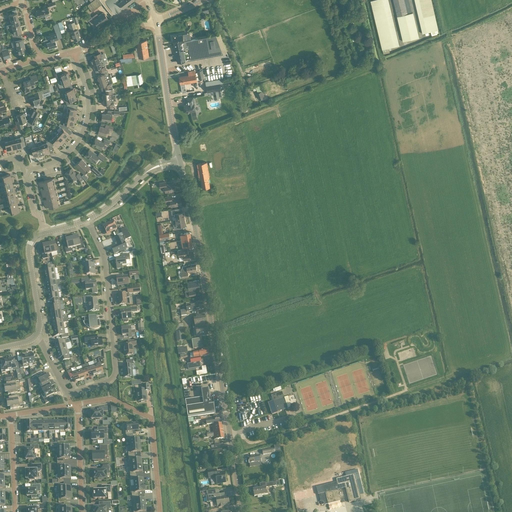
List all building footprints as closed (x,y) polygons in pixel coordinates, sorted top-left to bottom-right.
[(92,11),(102,4),(99,0),(93,0),(87,5),(92,11)] [(99,0),(102,4),(107,10),(109,12),(111,15),(113,13),(114,14),(126,4),(131,0),(99,0)] [(387,0),(376,0),(371,1),(383,49),(399,46),(387,0)] [(404,0),(392,0),(397,16),(407,14),(404,0)] [(431,0),(415,0),(423,33),(438,30),(431,0)] [(47,7),(36,10),(38,17),(45,15),(46,19),(51,18),(50,14),(49,14),(47,7)] [(89,15),(85,18),(87,21),(88,20),(92,25),(91,26),(93,28),(97,25),(107,18),(103,12),(98,15),(96,13),(91,17),(89,15)] [(8,15),(10,21),(18,19),(17,13),(8,15)] [(18,19),(10,21),(11,24),(6,26),(7,29),(11,27),(20,25),(18,19)] [(68,24),(74,41),(80,39),(78,35),(79,35),(77,29),(75,30),(73,23),(68,24)] [(20,25),(11,27),(13,34),(12,34),(13,38),(20,36),(20,32),(21,32),(20,25)] [(45,46),(47,45),(48,48),(48,49),(53,48),(53,46),(56,45),(55,40),(58,39),(56,33),(50,35),(51,39),(43,41),(45,46)] [(178,62),(196,59),(223,54),(216,35),(202,38),(188,40),(187,34),(173,36),(173,37),(172,38),(172,40),(173,40),(174,43),(174,44),(178,62)] [(20,36),(13,38),(13,41),(15,40),(16,47),(24,45),(23,39),(21,39),(20,36)] [(137,46),(139,58),(149,56),(146,40),(137,41),(138,46),(137,46)] [(24,45),(16,47),(18,53),(26,51),(24,45)] [(8,49),(1,51),(4,59),(10,57),(8,49)] [(94,58),(91,59),(93,64),(107,60),(106,56),(102,57),(100,52),(93,55),(94,58)] [(107,60),(93,64),(95,69),(98,68),(99,72),(106,70),(104,64),(108,63),(107,60)] [(97,76),(99,81),(111,77),(110,74),(108,75),(106,70),(101,72),(101,75),(97,76)] [(179,76),(180,84),(197,81),(195,70),(188,71),(189,75),(179,76)] [(56,78),(57,81),(69,77),(67,72),(63,73),(62,71),(56,73),(57,78),(56,78)] [(142,83),(141,73),(130,76),(131,77),(129,78),(130,84),(132,84),(132,85),(142,83)] [(31,87),(35,86),(33,81),(36,80),(36,82),(38,81),(36,75),(30,77),(30,79),(23,82),(25,86),(23,87),(25,94),(30,92),(29,88),(31,87)] [(69,77),(57,81),(60,89),(61,89),(68,87),(67,84),(71,82),(69,77)] [(111,77),(99,81),(100,87),(103,86),(104,89),(112,88),(111,84),(113,83),(111,77)] [(223,78),(205,81),(207,92),(216,91),(221,90),(220,83),(223,83),(223,78)] [(61,94),(62,97),(74,94),(73,88),(69,90),(68,87),(61,89),(63,93),(61,94)] [(35,96),(28,98),(30,104),(33,103),(34,107),(42,108),(42,105),(39,105),(40,103),(42,104),(44,100),(41,99),(42,97),(41,94),(49,91),(48,88),(34,93),(35,96)] [(112,88),(104,89),(105,93),(102,93),(102,99),(116,98),(115,94),(113,95),(113,92),(112,88)] [(262,91),(256,93),(258,100),(264,97),(263,94),(262,91)] [(74,94),(62,97),(63,101),(65,100),(67,104),(73,104),(72,100),(76,99),(74,94)] [(116,101),(116,98),(102,99),(103,104),(106,104),(106,107),(114,107),(114,101),(116,101)] [(191,112),(195,111),(194,104),(193,98),(187,99),(187,104),(186,105),(184,106),(185,113),(191,112)] [(68,107),(67,113),(75,115),(76,112),(77,111),(78,109),(76,109),(77,104),(73,104),(67,104),(67,107),(68,107)] [(32,124),(33,123),(35,124),(40,113),(33,109),(29,117),(29,118),(29,119),(26,120),(28,126),(32,124)] [(75,115),(67,113),(64,112),(62,117),(65,118),(75,120),(76,119),(74,117),(75,115)] [(23,127),(21,122),(26,121),(23,113),(16,115),(17,117),(18,120),(15,121),(17,129),(23,127)] [(103,120),(110,121),(111,117),(112,117),(112,114),(106,113),(106,114),(102,113),(102,116),(103,116),(103,120)] [(0,123),(1,127),(10,124),(8,116),(2,118),(1,115),(0,115),(0,123)] [(75,120),(65,118),(64,123),(63,123),(63,125),(68,128),(69,124),(73,125),(73,122),(75,122),(75,120)] [(106,135),(107,132),(109,133),(109,131),(112,131),(113,127),(106,124),(105,127),(100,125),(98,133),(106,135)] [(62,128),(58,132),(64,138),(66,136),(68,136),(69,135),(65,131),(68,128),(63,125),(61,127),(62,128)] [(64,138),(58,132),(54,136),(62,143),(63,142),(63,140),(64,138)] [(15,139),(17,148),(19,147),(21,148),(22,148),(22,146),(25,146),(23,136),(20,137),(20,138),(15,139)] [(50,139),(48,141),(52,147),(55,144),(57,146),(59,144),(61,144),(62,143),(54,136),(51,140),(50,139)] [(96,137),(92,145),(101,149),(104,143),(108,145),(110,141),(104,138),(103,141),(96,137)] [(4,141),(1,141),(2,147),(5,146),(6,150),(9,150),(10,151),(12,150),(9,141),(4,142),(4,141)] [(46,143),(41,145),(44,153),(46,152),(48,153),(50,153),(48,148),(52,147),(48,141),(46,142),(46,143)] [(37,143),(35,143),(36,146),(39,156),(41,156),(41,154),(44,153),(41,145),(40,142),(37,143)] [(223,151),(224,162),(235,160),(234,155),(230,156),(228,144),(217,145),(218,152),(223,151)] [(38,157),(39,156),(36,146),(31,148),(30,147),(27,148),(29,154),(32,153),(33,156),(36,155),(38,157)] [(209,149),(214,175),(224,173),(220,152),(217,153),(216,148),(209,149)] [(95,162),(98,158),(102,161),(105,157),(99,153),(98,155),(89,149),(85,155),(95,162)] [(76,165),(84,173),(90,168),(82,159),(76,165)] [(199,178),(201,178),(202,188),(210,187),(208,176),(209,176),(206,162),(197,164),(199,178)] [(100,172),(93,166),(90,170),(97,175),(100,172)] [(79,172),(77,174),(75,171),(74,172),(72,168),(65,172),(71,181),(76,179),(78,182),(80,180),(83,179),(79,172)] [(216,185),(212,186),(214,194),(226,191),(224,183),(223,183),(221,176),(214,177),(215,183),(216,183),(216,185)] [(43,185),(44,186),(55,184),(53,178),(39,182),(40,186),(43,185)] [(160,188),(164,187),(165,192),(176,190),(174,183),(166,185),(166,181),(159,182),(160,188)] [(55,184),(44,186),(44,188),(40,189),(41,192),(45,191),(45,192),(56,189),(55,184)] [(56,189),(45,192),(45,193),(42,194),(42,196),(46,196),(46,197),(57,194),(56,189)] [(57,194),(46,197),(47,198),(43,199),(44,202),(48,201),(48,202),(59,199),(57,194)] [(166,202),(170,201),(171,206),(181,205),(180,197),(172,199),(172,195),(165,196),(166,202)] [(59,199),(48,202),(48,203),(44,204),(45,207),(49,206),(49,208),(60,205),(59,199)] [(176,220),(185,218),(184,215),(184,212),(178,213),(177,210),(171,211),(172,216),(175,216),(176,220)] [(185,222),(185,218),(176,220),(176,223),(176,224),(173,224),(174,229),(180,228),(180,226),(186,225),(185,222)] [(113,222),(103,226),(107,234),(117,229),(113,222)] [(122,233),(125,240),(131,238),(127,231),(122,233)] [(180,233),(182,240),(191,239),(190,232),(180,233)] [(72,238),(74,247),(78,246),(79,250),(84,249),(82,240),(79,241),(78,236),(72,238)] [(118,245),(111,248),(114,254),(127,248),(122,236),(115,239),(118,245)] [(71,248),(74,247),(72,238),(66,239),(67,244),(64,245),(66,253),(71,252),(71,248)] [(191,239),(182,240),(183,247),(193,246),(191,239)] [(49,244),(52,254),(57,252),(58,255),(61,254),(59,247),(56,248),(55,242),(49,244)] [(47,255),(52,254),(49,244),(42,245),(45,255),(42,256),(43,260),(48,258),(47,255)] [(183,256),(184,260),(195,258),(193,250),(186,252),(186,249),(178,250),(179,256),(183,256)] [(121,255),(121,258),(116,259),(117,269),(122,268),(122,265),(126,265),(126,261),(130,261),(129,254),(121,255)] [(82,267),(86,267),(87,275),(95,274),(94,264),(90,264),(89,261),(81,262),(82,267)] [(182,268),(181,269),(181,273),(182,278),(188,277),(188,272),(197,270),(196,263),(186,265),(182,266),(183,268),(182,268)] [(46,277),(55,275),(54,269),(56,268),(56,266),(54,266),(49,267),(47,267),(48,270),(45,270),(46,277)] [(138,271),(129,272),(130,276),(134,276),(135,280),(139,280),(138,271)] [(50,282),(50,285),(60,284),(59,281),(56,281),(55,275),(46,277),(47,282),(50,282)] [(125,286),(125,285),(128,285),(127,276),(117,277),(118,280),(117,280),(117,286),(121,286),(121,287),(124,287),(125,286)] [(82,287),(86,286),(86,291),(92,290),(92,293),(97,293),(96,282),(89,283),(89,279),(81,280),(82,287)] [(193,290),(193,289),(200,287),(198,280),(187,282),(189,289),(185,289),(184,290),(185,295),(187,296),(196,295),(195,289),(193,290)] [(47,288),(48,295),(58,293),(57,287),(60,287),(60,284),(50,285),(50,288),(47,288)] [(127,304),(126,298),(129,298),(129,294),(140,293),(140,287),(128,289),(128,293),(118,294),(119,305),(127,304)] [(52,300),(53,303),(63,302),(62,299),(59,299),(58,293),(48,295),(49,301),(52,300)] [(84,303),(88,303),(89,312),(99,311),(98,304),(97,304),(97,300),(92,300),(91,297),(84,297),(84,303)] [(50,306),(52,313),(61,312),(60,305),(63,305),(63,302),(53,303),(53,306),(50,306)] [(187,312),(194,311),(203,309),(202,303),(186,306),(187,312)] [(128,321),(128,320),(132,319),(131,309),(120,310),(120,317),(122,316),(122,320),(123,320),(123,322),(124,323),(127,322),(128,321)] [(55,318),(56,322),(67,320),(67,316),(62,317),(61,312),(52,313),(52,319),(55,318)] [(99,328),(100,328),(100,327),(100,320),(97,320),(96,317),(99,316),(96,316),(82,318),(84,318),(84,322),(83,322),(83,323),(84,324),(84,325),(85,325),(85,326),(86,327),(87,328),(88,328),(89,329),(90,329),(91,330),(93,330),(95,330),(95,329),(97,329),(98,329),(99,328)] [(192,321),(192,322),(193,329),(195,328),(206,326),(204,316),(192,318),(192,321)] [(53,324),(54,331),(64,329),(63,323),(68,323),(67,320),(56,322),(56,324),(53,324)] [(208,336),(206,326),(195,328),(197,339),(192,340),(193,349),(203,347),(202,337),(208,336)] [(129,335),(129,338),(135,338),(135,331),(131,331),(131,327),(122,328),(123,336),(129,335)] [(65,335),(64,329),(54,331),(55,337),(61,336),(62,338),(68,337),(68,335),(65,335)] [(184,331),(175,331),(175,341),(184,340),(184,331)] [(85,344),(91,343),(91,347),(102,346),(101,338),(97,338),(97,335),(88,336),(84,336),(85,344)] [(56,347),(58,353),(67,350),(65,344),(70,343),(68,339),(59,342),(60,346),(56,347)] [(124,349),(125,357),(134,356),(133,346),(137,346),(136,341),(128,342),(129,345),(125,346),(125,349),(124,349)] [(69,356),(67,350),(58,353),(60,359),(63,358),(64,362),(72,359),(71,355),(69,356)] [(191,364),(187,364),(188,370),(201,368),(200,362),(201,362),(200,357),(209,356),(208,350),(199,351),(199,352),(193,353),(194,358),(190,359),(191,364)] [(27,356),(28,365),(32,364),(33,366),(35,366),(33,354),(29,355),(29,356),(27,356)] [(22,361),(19,362),(20,369),(29,367),(28,365),(27,356),(24,357),(24,356),(21,356),(22,361)] [(94,363),(95,365),(98,375),(104,373),(101,366),(104,365),(104,357),(98,359),(100,364),(97,365),(96,362),(94,363)] [(7,359),(9,370),(13,369),(13,371),(19,370),(18,364),(14,365),(13,359),(11,359),(11,358),(7,359)] [(5,371),(9,370),(7,359),(3,360),(3,361),(0,361),(1,365),(0,365),(0,367),(1,373),(5,373),(5,371)] [(126,365),(123,365),(124,378),(133,377),(132,365),(134,365),(133,360),(126,361),(126,365)] [(88,365),(85,366),(88,375),(91,374),(92,377),(98,375),(95,365),(89,367),(88,365)] [(88,375),(85,366),(82,367),(83,369),(77,371),(81,381),(87,379),(85,376),(88,375)] [(206,367),(202,367),(203,372),(196,373),(197,376),(207,374),(206,367)] [(373,369),(376,381),(382,379),(379,368),(373,369)] [(75,383),(81,381),(77,371),(72,373),(71,371),(67,372),(71,381),(74,380),(75,383)] [(40,384),(48,380),(48,379),(50,378),(48,374),(38,379),(40,384)] [(50,382),(48,380),(40,384),(43,388),(42,389),(54,383),(53,381),(50,382)] [(11,395),(11,397),(17,395),(17,394),(20,393),(19,388),(18,382),(6,384),(8,396),(11,395)] [(42,389),(44,394),(52,390),(51,387),(55,385),(54,383),(42,389)] [(138,391),(138,394),(137,394),(137,398),(138,398),(139,401),(141,401),(141,402),(144,402),(144,401),(146,401),(146,393),(146,391),(150,391),(149,385),(143,385),(143,389),(141,389),(141,390),(138,391)] [(52,390),(44,394),(41,395),(46,404),(51,402),(49,397),(57,393),(55,389),(53,390),(52,390)] [(201,390),(202,398),(185,400),(188,418),(216,414),(214,406),(215,405),(214,398),(211,399),(209,389),(201,390)] [(273,401),(268,403),(272,415),(277,413),(276,412),(287,409),(282,392),(271,396),(273,401)] [(17,395),(11,397),(11,398),(8,399),(10,410),(23,408),(22,402),(21,396),(18,397),(17,395)] [(91,412),(90,413),(90,416),(91,416),(91,419),(95,419),(95,421),(99,420),(99,419),(103,419),(102,411),(107,411),(107,407),(99,408),(99,411),(91,412)] [(133,431),(138,431),(138,429),(139,429),(139,426),(138,426),(138,424),(131,425),(131,424),(128,424),(128,425),(127,425),(127,429),(125,429),(126,436),(133,435),(133,431)] [(212,426),(213,433),(223,431),(222,424),(215,425),(215,426),(212,426)] [(97,440),(104,440),(104,435),(107,434),(107,428),(98,428),(98,432),(92,432),(92,436),(91,436),(91,440),(92,440),(93,440),(93,442),(97,442),(97,440)] [(223,431),(213,433),(203,435),(204,438),(213,437),(214,440),(217,439),(217,440),(224,439),(223,431)] [(130,441),(130,446),(131,447),(140,446),(140,442),(139,442),(139,440),(139,439),(133,440),(133,436),(126,437),(127,441),(130,441)] [(57,453),(70,453),(70,449),(69,449),(69,447),(63,447),(63,444),(57,444),(57,453)] [(39,449),(38,445),(31,446),(31,449),(25,449),(26,460),(35,459),(34,458),(36,458),(36,454),(34,454),(34,450),(39,449)] [(274,449),(262,451),(263,455),(271,454),(271,453),(275,453),(275,452),(280,451),(280,445),(274,446),(274,449)] [(98,461),(105,461),(104,456),(107,456),(107,446),(100,446),(100,453),(92,453),(93,461),(94,461),(94,462),(98,462),(98,461)] [(127,447),(128,457),(135,456),(135,453),(141,452),(140,452),(140,449),(141,449),(140,446),(131,447),(130,446),(127,447)] [(71,457),(70,453),(57,453),(57,454),(59,454),(59,459),(57,459),(57,462),(63,462),(63,459),(70,459),(70,457),(71,457)] [(248,457),(249,464),(261,462),(260,455),(248,457)] [(135,456),(128,457),(129,467),(142,466),(142,462),(141,462),(141,460),(141,459),(135,460),(135,456)] [(58,474),(71,473),(71,470),(70,470),(70,467),(64,467),(63,464),(57,465),(58,474)] [(32,470),(26,470),(26,479),(29,479),(29,481),(34,481),(34,479),(37,479),(37,473),(40,472),(42,470),(42,465),(32,465),(32,469),(32,470)] [(102,471),(94,471),(94,473),(93,473),(93,477),(94,477),(94,479),(98,479),(98,480),(102,479),(106,478),(106,471),(106,469),(109,469),(109,465),(101,465),(101,469),(102,469),(102,471)] [(142,466),(129,467),(130,477),(137,476),(136,473),(142,472),(142,469),(143,469),(142,466)] [(216,478),(217,485),(226,483),(224,472),(217,473),(216,469),(207,471),(209,479),(216,478)] [(346,477),(336,479),(337,483),(338,486),(344,485),(349,503),(359,500),(361,500),(356,481),(360,480),(357,470),(345,473),(346,477)] [(71,477),(71,473),(58,474),(58,483),(64,482),(64,480),(71,480),(70,477),(71,477)] [(137,476),(130,477),(130,481),(134,480),(134,487),(144,486),(144,485),(144,482),(143,482),(143,480),(143,479),(137,480),(137,476)] [(341,504),(345,503),(342,489),(335,491),(333,483),(330,484),(323,486),(316,488),(318,495),(319,495),(321,506),(328,504),(328,505),(341,501),(341,504)] [(40,492),(40,485),(33,485),(33,489),(26,490),(26,494),(27,494),(27,496),(31,496),(31,499),(36,499),(36,496),(37,496),(37,492),(40,492)] [(58,494),(72,493),(72,490),(71,490),(71,488),(64,488),(64,485),(58,485),(58,494)] [(134,487),(131,487),(132,497),(139,496),(138,493),(144,492),(144,491),(145,491),(144,485),(144,486),(134,487)] [(94,500),(106,500),(106,494),(110,494),(110,486),(102,486),(102,490),(94,491),(94,494),(92,494),(93,499),(94,499),(94,500)] [(254,497),(266,495),(268,494),(267,490),(266,491),(265,488),(253,490),(254,494),(254,497)] [(59,503),(65,503),(65,500),(71,499),(71,497),(72,497),(72,493),(58,494),(59,503)] [(229,505),(228,496),(221,497),(220,494),(206,496),(207,503),(216,501),(217,507),(218,507),(219,508),(223,507),(223,506),(229,505)] [(139,496),(132,497),(133,507),(146,506),(146,502),(145,502),(145,499),(139,500),(139,496)] [(103,503),(103,507),(94,507),(94,511),(106,511),(107,510),(111,509),(111,502),(103,503)]
